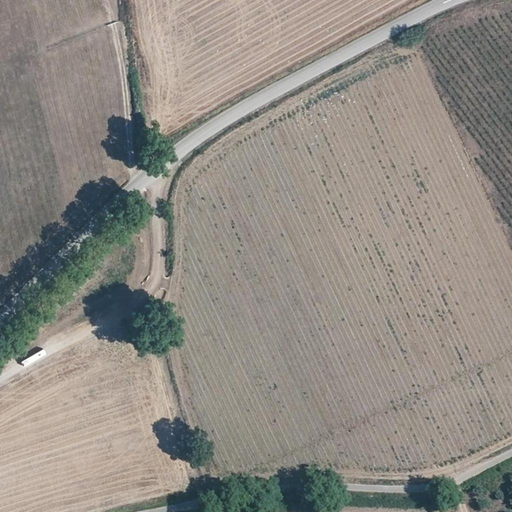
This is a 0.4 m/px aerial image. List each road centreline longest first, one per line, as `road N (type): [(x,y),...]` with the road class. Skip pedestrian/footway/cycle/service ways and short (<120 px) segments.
road 1 (tertiary): [(0,327),(189,141),(445,1)]
road 2 (unclassified): [(159,511),(285,489),(442,489),(511,455)]
road 3 (unknown): [(0,375),(149,305),(160,167)]
road 4 (unknown): [(144,181),(107,0)]
